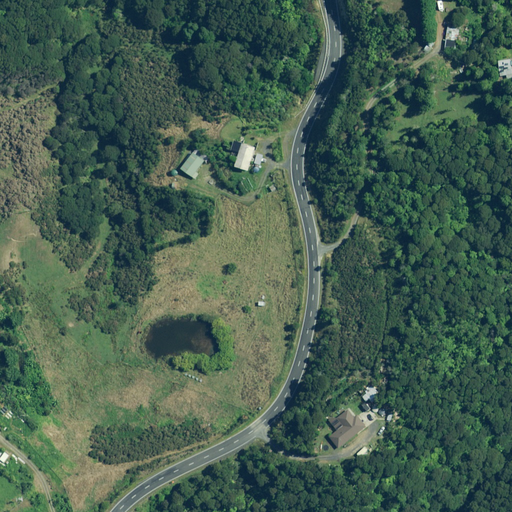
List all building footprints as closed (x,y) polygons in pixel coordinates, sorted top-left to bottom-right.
[(458,41),(461,26),(450,23),(447,39),(458,41)] [(511,59),(500,61),(501,70),(501,76),(509,76),(509,80),(511,80),(511,59)] [(257,147),(236,141),(233,151),(240,153),(236,167),(250,171),(257,147)] [(200,156),(203,152),(201,151),(198,154),(197,154),(200,150),(198,148),(182,168),(193,177),(206,161),(207,162),(210,158),(204,153),(201,157),(200,156)] [(256,164),(257,164),(256,167),(255,167),(254,172),(259,173),(260,168),(262,168),(262,166),(260,166),(261,165),(262,165),(264,155),(258,153),(256,164)] [(386,409),(378,411),(380,417),(388,415),(386,409)] [(356,418),(350,410),(339,419),(345,426),(331,437),(339,448),(367,427),(359,415),(356,418)]
